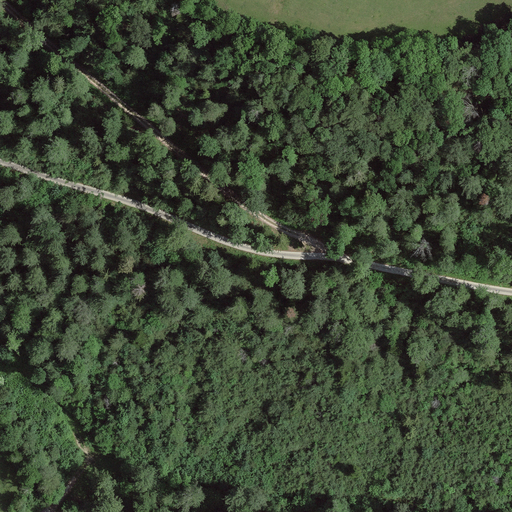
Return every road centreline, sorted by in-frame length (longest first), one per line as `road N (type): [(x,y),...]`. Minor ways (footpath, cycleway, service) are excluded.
road 1 (track): [(511,106),(402,235),(339,266),(253,295),(180,298),(186,309),(177,315),(118,317),(129,335),(0,332)]
road 2 (track): [(0,160),(240,247),(511,292)]
road 3 (track): [(342,259),(248,207),(0,0)]
road 4 (track): [(87,455),(128,456),(250,493),(443,511)]
road 5 (track): [(0,343),(16,351),(87,455)]
